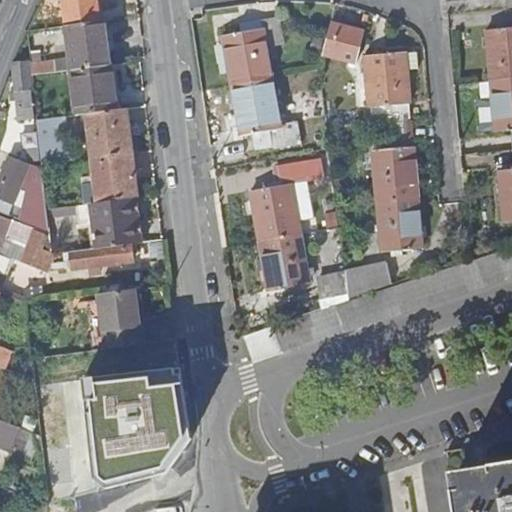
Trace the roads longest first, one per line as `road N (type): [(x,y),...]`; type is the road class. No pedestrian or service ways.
road 1 (residential): [(209,392),(159,4)]
road 2 (residential): [(209,392),(511,289)]
road 3 (residential): [(415,0),(430,26),(448,184)]
road 4 (residential): [(222,511),(209,392)]
